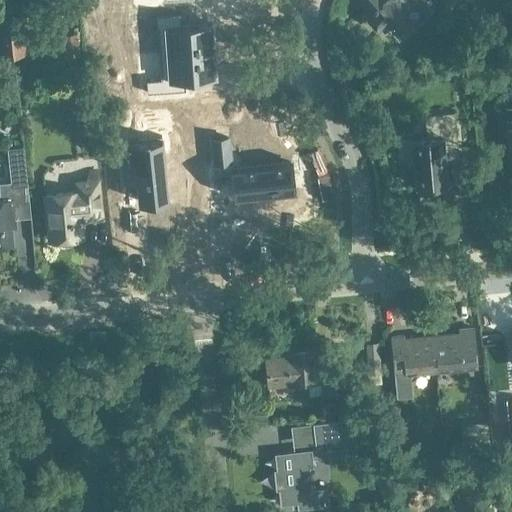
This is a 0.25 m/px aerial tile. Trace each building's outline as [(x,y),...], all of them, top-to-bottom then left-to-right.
[(395,24),(416,7),(410,0),(348,0),(354,6),(350,9),(363,25),(370,18),(374,23),(385,13),(395,24)] [(442,21),(448,16),(445,12),(438,17),(442,21)] [(167,53),(211,50),(211,48),(211,47),(211,31),(210,31),(209,24),(179,26),(179,14),(155,16),(156,28),(165,27),(167,53)] [(27,16),(0,18),(0,54),(31,51),(27,16)] [(81,52),(79,34),(65,35),(67,53),(81,52)] [(211,50),(167,53),(169,79),(159,79),(160,92),(184,90),(183,78),(213,76),(211,50)] [(461,55),(451,55),(451,65),(461,65),(461,55)] [(87,69),(77,70),(77,75),(83,80),(88,79),(87,69)] [(457,149),(454,123),(456,123),(455,112),(426,114),(426,125),(427,137),(413,139),(413,140),(405,141),(407,163),(415,163),(417,186),(446,183),(443,151),(457,149)] [(120,139),(124,180),(138,179),(141,200),(145,200),(145,201),(165,199),(165,198),(169,197),(163,134),(120,139)] [(215,163),(231,161),(228,137),(212,139),(215,163)] [(27,184),(27,185),(28,185),(25,146),(7,147),(8,156),(21,155),(23,184),(27,184)] [(232,168),(235,196),(294,190),(291,162),(232,168)] [(77,191),(45,194),(48,222),(52,225),(53,239),(59,238),(59,243),(62,245),(71,244),(74,241),(73,237),(79,236),(82,232),(80,218),(101,216),(97,179),(76,182),(77,191)] [(27,184),(23,184),(0,186),(0,244),(13,243),(11,226),(15,221),(14,218),(30,216),(27,185),(27,184)] [(436,371),(477,367),(473,328),(460,329),(460,334),(433,337),(436,371)] [(391,337),(397,397),(411,395),(409,374),(436,371),(433,337),(413,339),(403,340),(403,335),(391,337)] [(380,341),(366,341),(367,373),(376,372),(376,380),(381,380),(380,341)] [(320,381),(321,396),(336,395),(334,374),(320,375),(317,348),(297,350),(297,356),(284,357),(266,359),(269,386),(320,381)] [(289,390),(267,390),(268,406),(289,406),(289,390)] [(338,413),(337,401),(322,402),(323,414),(338,413)] [(315,444),(316,451),(320,450),(355,446),(352,418),(313,423),(315,444)] [(276,469),(273,469),(276,489),(278,489),(280,504),(297,502),(297,509),(329,505),(327,487),(312,489),(309,467),(313,467),(311,449),(274,453),(276,469)] [(496,511),(495,496),(470,499),(471,511),(496,511)] [(338,503),(338,511),(355,511),(355,502),(338,503)]
